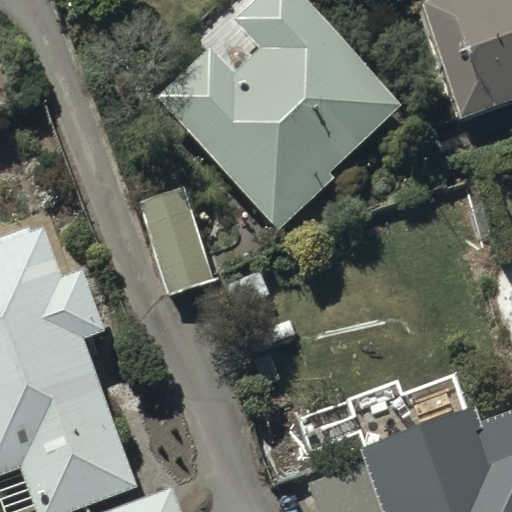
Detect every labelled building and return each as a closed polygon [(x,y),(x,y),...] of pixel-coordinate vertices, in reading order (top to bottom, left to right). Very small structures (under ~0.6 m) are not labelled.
[(302,0),(218,0),(182,35),(202,56),(155,100),(277,228),(330,178),(326,173),(400,103),(302,0)] [(511,0),(417,0),(461,117),(511,98),(511,0)] [(183,188),(138,202),(167,296),(212,282),(183,188)] [(39,225),(0,239),(0,477),(17,471),(32,511),(73,511),(135,489),(79,344),(104,334),(80,271),(59,279),(39,225)] [(511,511),(511,410),(474,424),(469,409),(354,450),(361,467),(307,486),(316,511),(511,511)] [(177,511),(171,490),(106,511),(177,511)]
